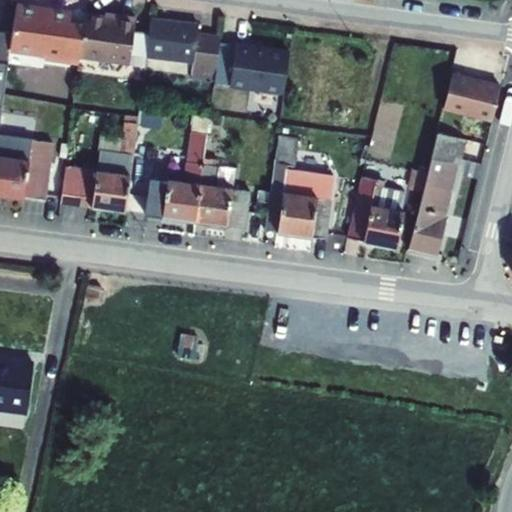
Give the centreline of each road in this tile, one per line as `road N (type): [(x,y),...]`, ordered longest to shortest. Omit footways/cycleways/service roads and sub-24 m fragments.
road 1 (residential): [(0,238),(479,299)]
road 2 (residential): [(264,0),(511,33)]
road 3 (residential): [(511,163),(479,299)]
